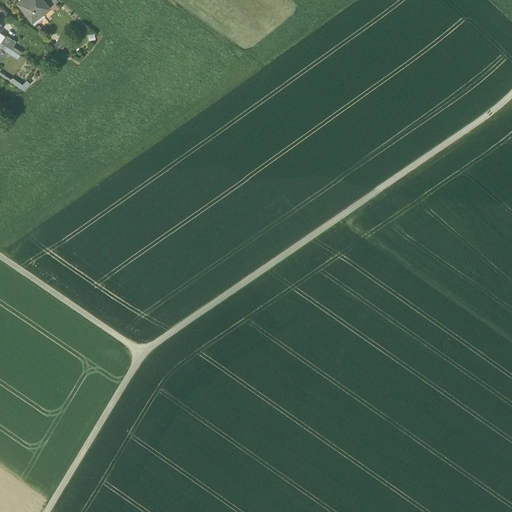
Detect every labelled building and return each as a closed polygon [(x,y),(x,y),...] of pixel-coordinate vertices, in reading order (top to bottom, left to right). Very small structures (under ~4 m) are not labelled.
[(42,0),(23,0),(18,4),(30,19),(40,11),(42,13),(49,8),(42,0)] [(40,11),(30,19),(33,24),(44,15),(42,13),(40,11)] [(4,36),(0,41),(0,42),(6,46),(11,38),(6,35),(4,36)] [(16,41),(11,38),(6,46),(6,47),(11,50),(12,50),(13,47),(16,41)] [(21,52),(13,47),(12,50),(19,55),(21,52)] [(12,50),(11,50),(9,53),(17,58),(19,55),(12,50)] [(21,83),(9,75),(5,81),(17,89),(21,83)]
